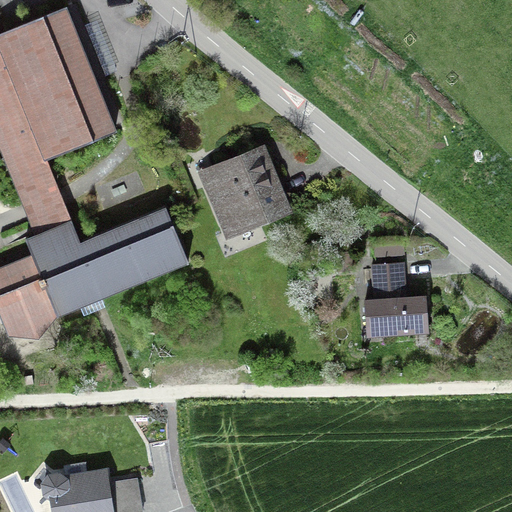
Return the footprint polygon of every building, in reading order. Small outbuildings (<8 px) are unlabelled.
[(0,33),(0,151),(9,175),(113,133),(112,131),(113,131),(64,10),(63,10),(62,8),(0,33)] [(217,182),(208,186),(206,187),(225,232),(258,219),(257,216),(283,205),(262,154),(243,162),(241,156),(211,168),(217,182)] [(164,210),(79,245),(70,222),(24,240),(30,256),(0,267),(0,321),(2,326),(51,305),(56,316),(185,263),(164,210)] [(333,255),(335,272),(349,270),(347,254),(333,255)] [(390,300),(373,301),(363,301),(365,330),(385,328),(385,331),(426,328),(423,297),(404,298),(401,264),(370,266),(372,283),(389,282),(390,300)] [(52,511),(112,511),(107,473),(48,482),(52,511)]
